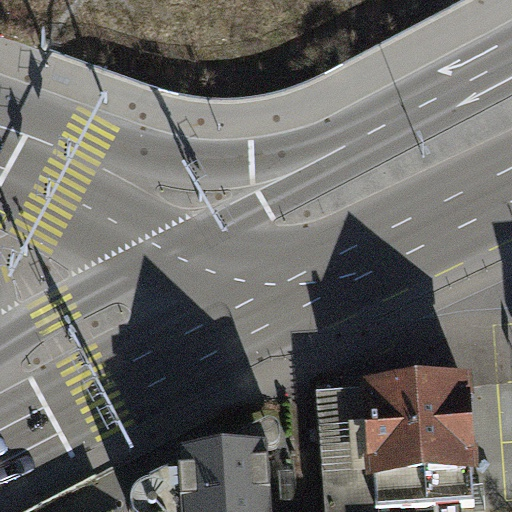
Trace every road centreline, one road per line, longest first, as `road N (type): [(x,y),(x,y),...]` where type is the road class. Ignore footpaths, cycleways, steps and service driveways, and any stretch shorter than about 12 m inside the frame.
road 1 (primary): [(511,61),(345,147),(170,254)]
road 2 (primary): [(0,415),(95,388),(329,286)]
road 3 (primary): [(329,286),(511,188)]
road 4 (primary): [(170,254),(57,314),(0,365)]
road 5 (secondary): [(170,254),(0,168)]
road 6 (secondary): [(170,254),(244,281),(329,286)]
